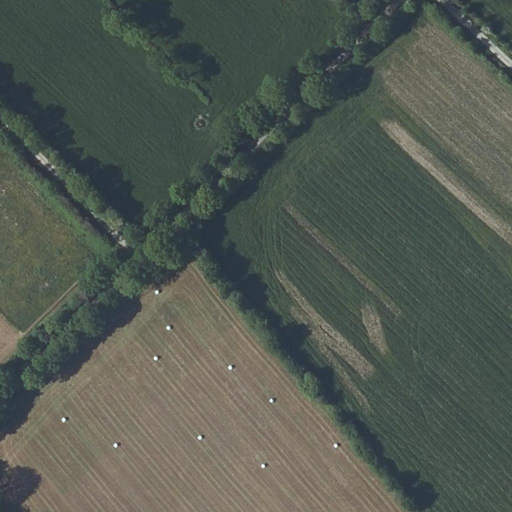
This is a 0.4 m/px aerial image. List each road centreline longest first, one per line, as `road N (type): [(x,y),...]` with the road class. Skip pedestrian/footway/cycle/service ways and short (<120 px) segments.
road 1 (track): [(0,403),(409,0)]
road 2 (track): [(143,258),(0,114)]
